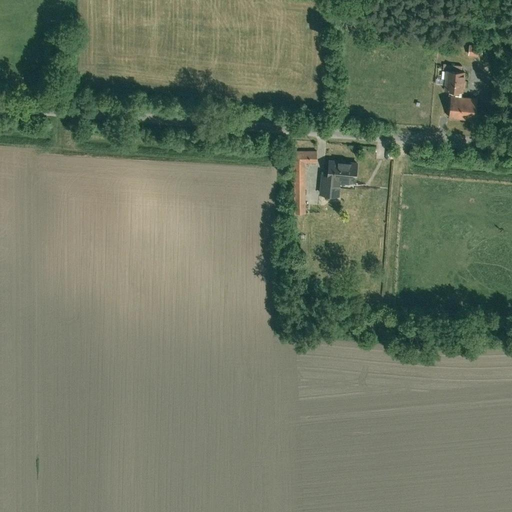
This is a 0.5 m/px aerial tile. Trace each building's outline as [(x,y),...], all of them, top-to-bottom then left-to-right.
[(481,58),(481,51),(466,50),(465,56),(481,58)] [(445,89),(459,90),(461,72),(447,70),(445,89)] [(475,120),(477,100),(449,98),(448,118),(475,120)] [(317,162),(316,149),(293,150),(294,213),(306,213),(305,163),(317,162)] [(353,188),(356,162),(329,159),(326,185),(353,188)]
